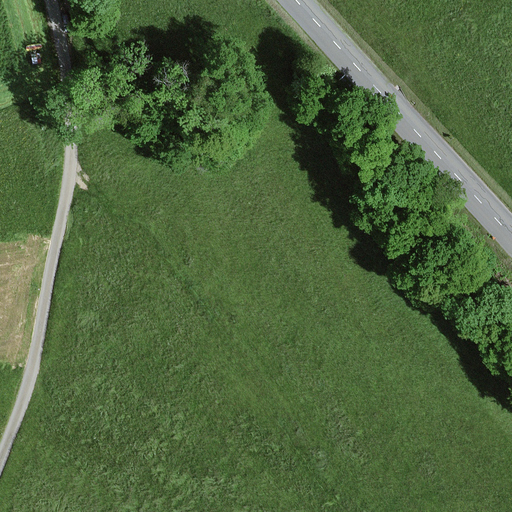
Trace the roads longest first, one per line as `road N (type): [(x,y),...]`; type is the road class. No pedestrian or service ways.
road 1 (unclassified): [(0,462),(39,336),(71,155),(64,58),(50,0)]
road 2 (secondary): [(295,0),(511,235)]
